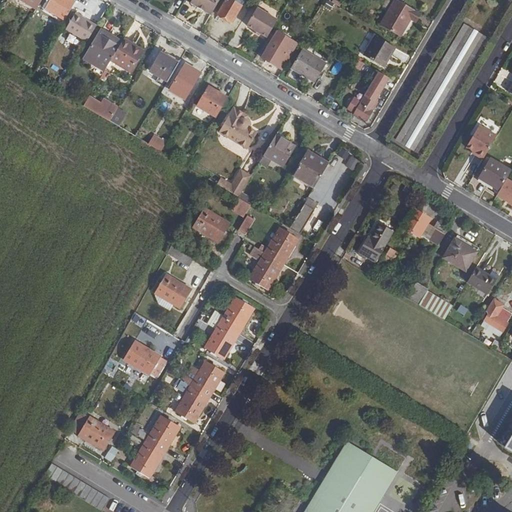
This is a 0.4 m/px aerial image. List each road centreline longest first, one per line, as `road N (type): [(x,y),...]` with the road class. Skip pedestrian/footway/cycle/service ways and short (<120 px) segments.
road 1 (residential): [(371,147),(124,0)]
road 2 (residential): [(290,316),(173,511)]
road 3 (residential): [(385,155),(290,316)]
road 4 (residential): [(422,177),(511,28)]
road 5 (residential): [(459,0),(371,147)]
